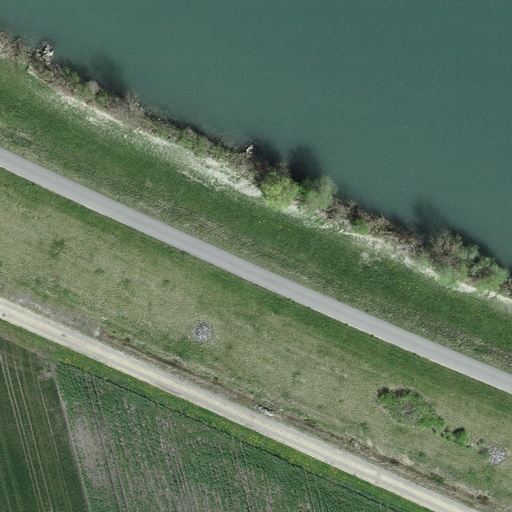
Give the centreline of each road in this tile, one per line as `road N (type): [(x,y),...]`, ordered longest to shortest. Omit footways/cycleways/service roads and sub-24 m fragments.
road 1 (unclassified): [(511,383),(0,155)]
road 2 (track): [(0,306),(462,511)]
